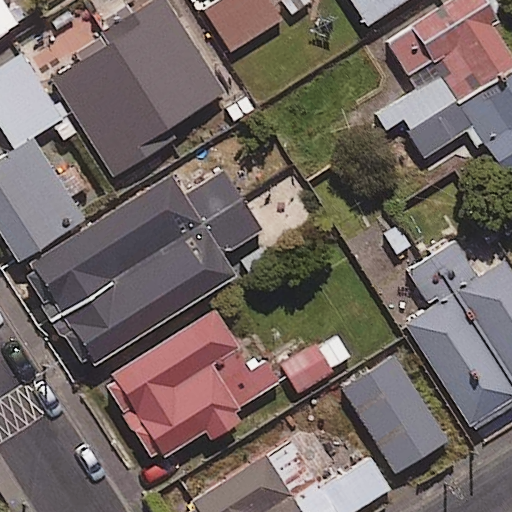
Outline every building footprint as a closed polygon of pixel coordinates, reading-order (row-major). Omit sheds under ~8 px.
[(0,0),(0,38),(18,26),(1,0),(0,0)] [(152,0),(100,34),(165,133),(225,93),(164,0),(152,0)] [(281,20),(268,0),(222,0),(204,12),(230,53),(281,20)] [(486,0),(445,0),(365,50),(384,80),(347,103),(371,144),(399,127),(423,161),(467,135),(502,188),(511,181),(511,55),(493,26),(499,22),(486,0)] [(406,0),(350,0),(367,26),(406,0)] [(165,133),(100,34),(45,71),(115,178),(170,142),(165,133)] [(62,119),(21,55),(0,68),(0,126),(15,151),(0,160),(0,236),(18,264),(84,222),(31,138),(62,119)] [(56,325),(244,204),(220,167),(181,192),(172,177),(22,273),(56,325)] [(244,204),(56,325),(87,373),(235,278),(222,257),(262,232),(244,204)] [(431,257),(511,384),(511,273),(505,263),(478,280),(454,243),(431,257)] [(511,408),(511,384),(431,257),(407,272),(431,310),(406,326),(474,433),(511,408)] [(251,370),(215,312),(102,383),(153,463),(278,384),(264,362),(251,370)] [(350,359),(334,334),(282,366),(298,391),(350,359)] [(447,443),(395,357),(342,390),(394,475),(447,443)] [(321,489),(288,440),(183,511),(358,511),(390,491),(367,457),(321,489)]
